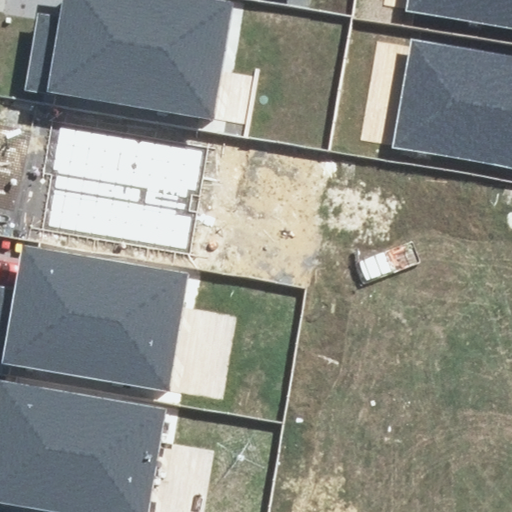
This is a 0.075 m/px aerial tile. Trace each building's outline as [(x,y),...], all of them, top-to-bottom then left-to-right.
[(42,4),(26,83),(209,121),(232,10),(186,0),(64,0),(63,8),(42,4)] [(511,0),(402,0),(400,13),(511,31),(511,0)] [(511,55),(406,36),(385,149),(511,172),(511,55)] [(62,128),(47,219),(197,244),(212,153),(62,128)] [(0,286),(0,365),(173,398),(197,269),(25,237),(15,290),(0,286)] [(0,508),(21,511),(153,511),(173,408),(1,375),(0,377),(0,508)]
